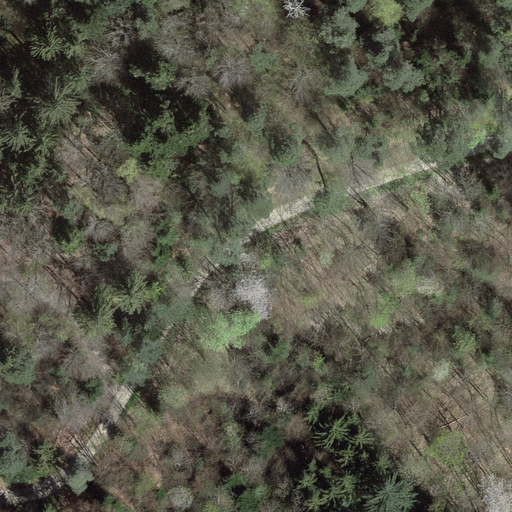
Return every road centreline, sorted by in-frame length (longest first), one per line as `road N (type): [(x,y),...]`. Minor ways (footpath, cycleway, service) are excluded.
road 1 (track): [(0,506),(61,487),(85,463),(191,292),(258,231),(511,143)]
road 2 (track): [(120,406),(98,338),(69,308),(37,295),(0,295)]
